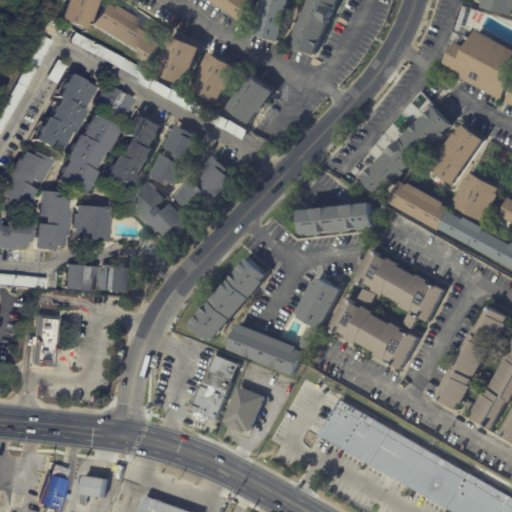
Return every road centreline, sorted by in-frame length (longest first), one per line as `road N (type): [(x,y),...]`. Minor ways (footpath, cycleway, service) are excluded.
road 1 (tertiary): [(126,435),(144,347),(167,301),(369,86),(415,0)]
road 2 (secondary): [(305,511),(205,458),(126,435)]
road 3 (secondary): [(0,420),(126,435)]
